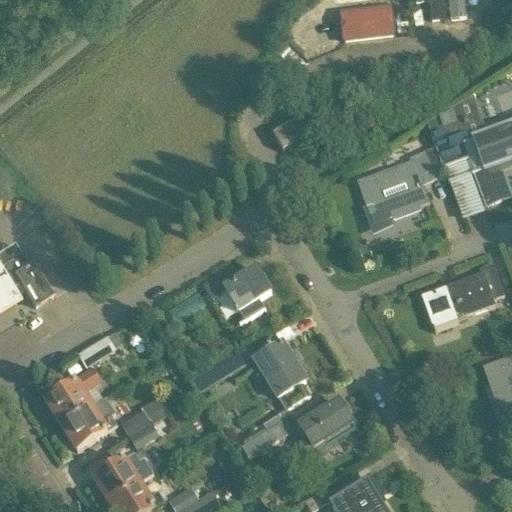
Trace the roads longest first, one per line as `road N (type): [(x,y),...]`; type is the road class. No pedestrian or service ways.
road 1 (residential): [(449,499),(286,234),(269,222)]
road 2 (residential): [(0,385),(245,227),(269,222)]
